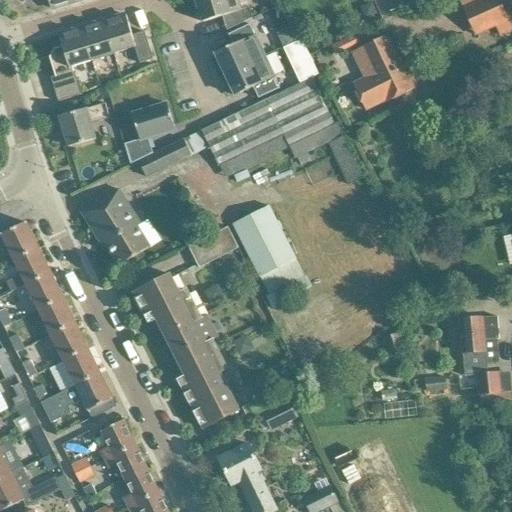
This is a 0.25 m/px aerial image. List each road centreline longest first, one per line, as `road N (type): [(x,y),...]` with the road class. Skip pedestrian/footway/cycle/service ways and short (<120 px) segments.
road 1 (residential): [(192,511),(33,174)]
road 2 (residential): [(0,41),(132,0)]
road 3 (residential): [(211,109),(187,29),(154,0)]
